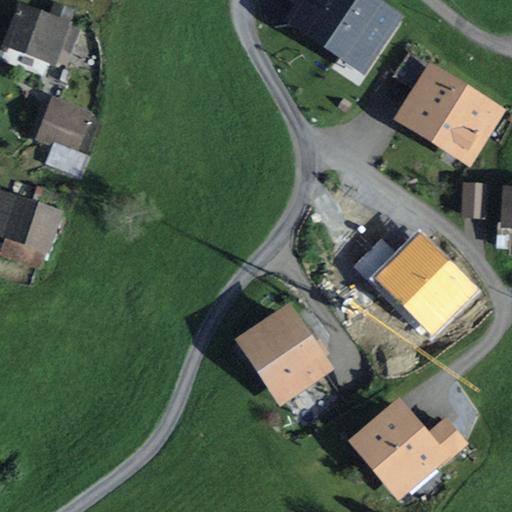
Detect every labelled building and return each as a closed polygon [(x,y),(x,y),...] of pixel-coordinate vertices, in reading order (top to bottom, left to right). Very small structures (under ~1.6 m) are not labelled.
[(22,10),(9,45),(55,61),(60,47),(71,51),(79,31),(67,26),(72,12),(55,6),(50,20),(22,10)] [(394,75),(424,93),(409,117),(466,153),(491,113),(435,77),(441,68),(410,49),(394,75)] [(56,103),(43,137),(75,150),(88,115),(56,103)] [(511,192),(506,192),(505,224),(499,223),(499,233),(509,234),(510,224),(511,223),(511,192)] [(60,214),(0,194),(0,233),(49,249),(60,214)] [(321,371),(323,369),(287,315),(247,342),(303,426),(341,401),(321,371)] [(400,486),(434,457),(440,464),(463,445),(444,424),(423,442),(399,413),(364,443),(400,486)]
